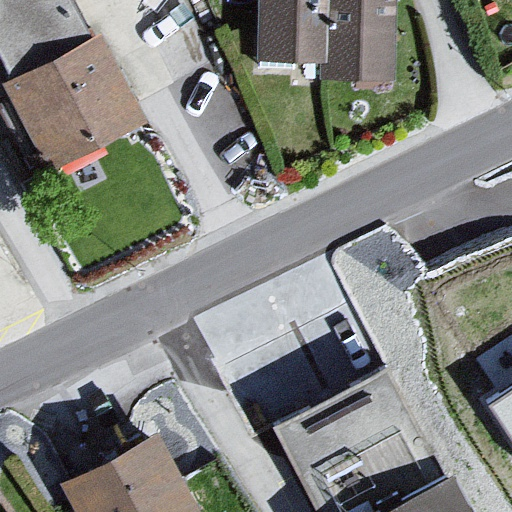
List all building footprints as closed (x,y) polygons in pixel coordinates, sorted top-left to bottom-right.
[(0,0),(0,47),(52,149),(131,109),(75,0),(0,0)] [(256,0),(255,56),(334,68),(337,0),(256,0)] [(397,0),(337,0),(334,68),(334,95),(391,100),(397,0)] [(460,511),(386,371),(267,430),(307,511),(460,511)] [(511,381),(489,396),(511,432),(511,381)] [(199,511),(161,437),(59,488),(72,511),(199,511)]
